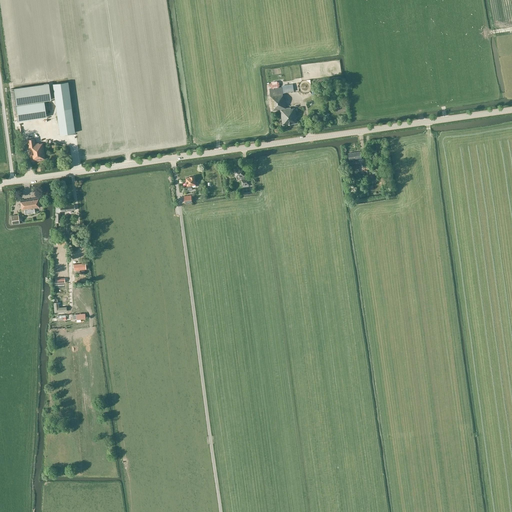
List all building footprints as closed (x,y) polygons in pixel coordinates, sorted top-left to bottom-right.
[(68,82),(53,84),(56,110),(71,108),(68,82)] [(48,114),(46,114),(45,106),(47,106),(46,101),(51,100),(49,84),(14,89),(16,106),(19,121),(46,117),(48,116),(48,114)] [(286,92),(294,91),(293,84),(285,85),(286,92)] [(280,109),(280,110),(281,109),(286,109),(286,108),(284,98),(282,87),(270,89),(273,110),(280,109)] [(71,108),(56,110),(60,135),(75,133),(71,108)] [(291,108),(286,108),(286,109),(281,109),(280,110),(283,125),(297,123),(295,108),(291,109),(291,108)] [(30,161),(45,159),(42,143),(39,144),(39,143),(35,143),(35,139),(27,140),(30,161)] [(349,160),(362,158),(361,151),(348,153),(349,160)] [(245,179),(244,176),(245,176),(244,168),(234,169),(235,177),(241,177),(242,185),(249,184),(248,179),(245,179)] [(192,186),(196,185),(195,177),(189,177),(186,178),(187,186),(188,186),(188,188),(192,188),(192,186)] [(192,203),(191,195),(184,196),(185,204),(192,203)] [(34,209),(39,208),(38,198),(20,200),(21,210),(24,210),(25,214),(35,212),(34,209)] [(60,206),(60,207),(55,207),(56,213),(55,213),(55,222),(60,222),(60,212),(75,210),(74,205),(60,206)] [(19,223),(18,215),(11,216),(12,224),(19,223)]
